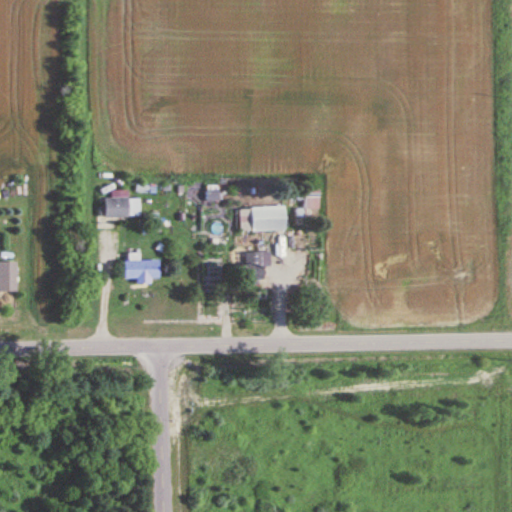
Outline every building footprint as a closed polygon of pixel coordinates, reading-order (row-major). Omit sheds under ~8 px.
[(303,217),(318,217),(318,189),(303,189),(303,217)] [(239,232),(283,232),(283,195),(248,195),(248,210),(239,210),(239,232)] [(104,217),(139,217),(139,198),(104,198),(104,217)] [(138,261),(138,254),(125,254),(125,280),(135,280),(135,283),(159,283),(158,261),(138,261)] [(16,261),(0,261),(0,291),(16,292),(16,261)]
